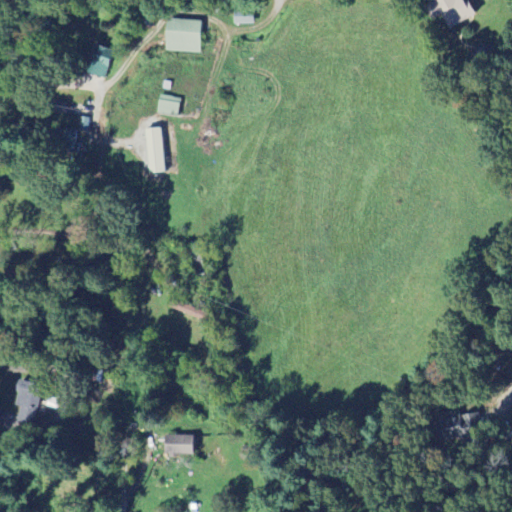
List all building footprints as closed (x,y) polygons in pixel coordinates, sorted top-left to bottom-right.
[(474,17),(464,0),(454,0),(455,0),(454,0),(431,0),(433,3),(424,8),(432,21),(441,16),(449,30),(474,17)] [(251,25),(251,13),(231,13),(232,26),(251,25)] [(198,54),(198,22),(164,21),(163,53),(198,54)] [(111,51),(98,47),(88,75),(102,80),(111,51)] [(175,118),(179,100),(159,95),(155,113),(175,118)] [(161,173),(160,129),(144,129),(146,174),(161,173)] [(62,154),(75,154),(75,131),(63,130),(62,154)] [(16,408),(11,424),(27,428),(36,398),(14,392),(10,406),(16,408)] [(434,416),(438,444),(481,436),(478,414),(461,417),(460,412),(434,416)] [(190,456),(191,437),(162,436),(162,455),(190,456)]
